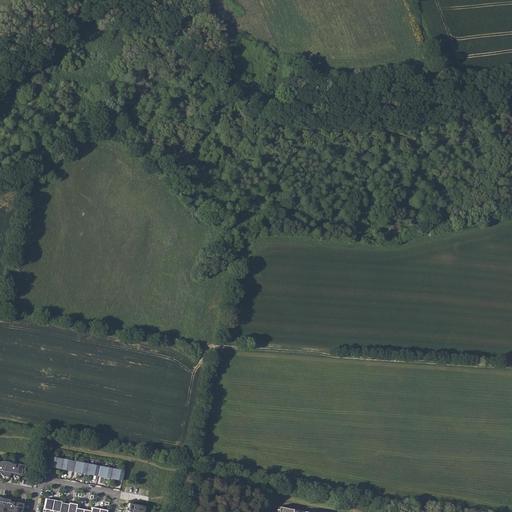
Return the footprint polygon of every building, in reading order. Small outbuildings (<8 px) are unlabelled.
[(49,456),(47,467),(121,481),(123,470),(49,456)] [(0,473),(2,475),(8,477),(11,476),(12,474),(13,475),(17,477),(22,476),(23,469),(23,465),(16,464),(15,467),(13,467),(13,464),(10,463),(6,461),(2,461),(0,461),(0,473)] [(0,511),(6,511),(7,511),(20,511),(22,507),(22,503),(15,502),(14,506),(12,505),(12,502),(9,501),(9,499),(1,498),(0,497),(0,511)] [(45,498),(42,511),(45,511),(45,509),(51,510),(50,511),(52,511),(53,511),(58,511),(105,511),(106,510),(91,507),(90,511),(75,508),(76,504),(68,503),(68,504),(60,503),(60,501),(45,498)] [(141,511),(143,510),(143,506),(129,503),(127,511),(129,511),(141,511)]
